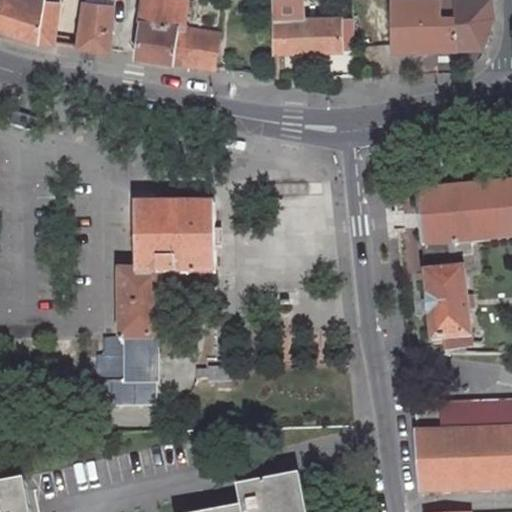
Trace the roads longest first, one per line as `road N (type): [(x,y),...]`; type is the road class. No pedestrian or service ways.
road 1 (residential): [(350,126),(402,511)]
road 2 (tertiary): [(0,67),(267,121),(350,126)]
road 3 (unknown): [(14,324),(58,324),(97,308),(100,162)]
road 4 (unknown): [(11,143),(14,324)]
road 5 (tertiary): [(350,126),(509,102)]
